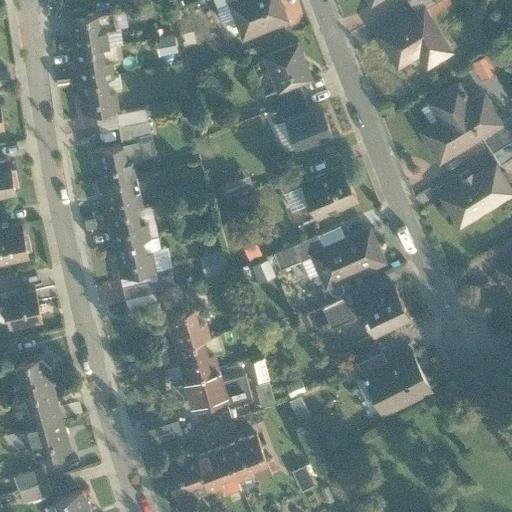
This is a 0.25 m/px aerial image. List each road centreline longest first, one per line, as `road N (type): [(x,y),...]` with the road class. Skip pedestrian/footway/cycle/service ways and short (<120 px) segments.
road 1 (residential): [(144,511),(57,215),(22,0)]
road 2 (residential): [(312,0),(403,232),(464,344)]
